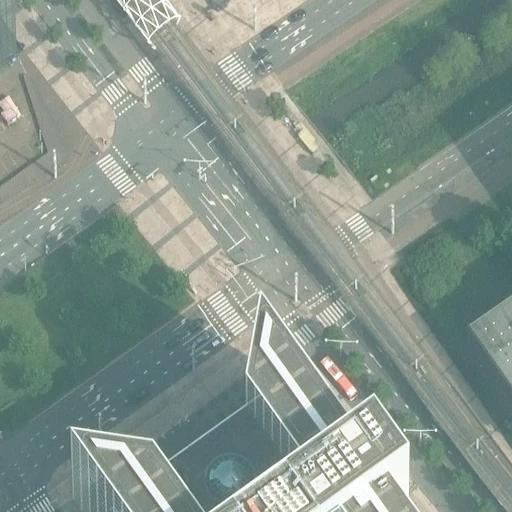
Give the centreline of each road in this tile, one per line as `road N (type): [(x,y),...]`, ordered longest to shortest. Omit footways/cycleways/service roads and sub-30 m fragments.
road 1 (secondary): [(0,479),(270,290)]
road 2 (tertiary): [(495,511),(306,266)]
road 3 (tertiary): [(270,290),(454,511)]
road 4 (secondary): [(306,266),(511,126)]
road 5 (secondary): [(158,143),(0,257)]
road 6 (tertiary): [(306,266),(184,115)]
road 7 (secondary): [(340,0),(184,115)]
road 8 (tertiary): [(158,143),(270,290)]
road 9 (tertiary): [(49,0),(158,143)]
road 10 (tertiary): [(184,115),(97,0)]
